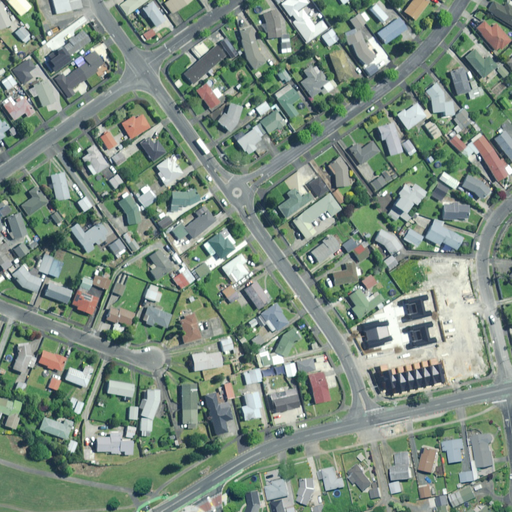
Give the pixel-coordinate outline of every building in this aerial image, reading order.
[(30,6),(24,0),(5,0),(20,16),(30,6)] [(51,0),(55,14),(80,8),(78,0),(51,0)] [(126,0),(119,5),(127,15),(148,0),(126,0)] [(191,0),(168,0),(164,3),(172,14),(191,0)] [(308,2),(306,0),(284,0),(280,3),(289,15),(291,14),(297,10),(308,2)] [(429,0),(428,0),(411,0),(403,11),(415,19),(429,0)] [(0,29),(11,24),(1,2),(0,1),(0,29)] [(166,20),(152,1),(142,8),(155,27),(166,20)] [(511,3),(509,1),(507,4),(505,2),(502,7),(498,4),(498,5),(491,1),(486,11),(492,15),(492,16),(511,27),(511,3)] [(387,16),(375,2),(369,8),(381,22),(387,16)] [(282,36),(282,34),(279,18),(275,8),(262,13),(265,21),(267,38),(281,36),(282,36)] [(297,10),(291,14),(295,19),(292,22),(307,42),(327,27),(322,20),(314,25),(302,8),(297,11),(297,10)] [(365,22),(358,12),(349,19),(355,29),(365,22)] [(407,28),(398,16),(376,32),(385,44),(407,28)] [(488,26),(487,27),(482,21),(474,28),(480,34),(479,35),(494,52),(498,49),(500,51),(510,41),(494,23),(489,28),(488,26)] [(251,25),(238,29),(241,39),(240,39),(246,59),(254,70),(265,61),(259,52),(251,25)] [(29,34),(21,26),(14,32),(21,40),(29,34)] [(156,34),(152,28),(143,35),(147,40),(156,34)] [(339,38),(331,28),(321,35),(328,46),(339,38)] [(355,31),(354,28),(344,32),(345,35),(344,35),(348,44),(352,43),(357,56),(366,65),(375,56),(366,46),(359,30),(355,31)] [(71,55),(90,41),(83,30),(74,37),(73,36),(67,40),(69,42),(64,46),(71,55)] [(282,36),(281,36),(281,42),(280,42),(281,52),(290,51),(288,33),(282,34),(282,36)] [(71,56),(71,55),(64,46),(62,44),(46,56),(48,59),(46,61),(55,74),(74,60),(71,56)] [(182,73),(192,84),(226,55),(216,44),(182,73)] [(352,76),(342,48),(328,53),(338,81),(352,76)] [(482,60),(473,49),(463,58),(481,80),(486,76),(489,80),(496,74),(493,70),(496,67),(487,56),(482,60)] [(103,64),(93,50),(83,58),(86,62),(72,72),(65,77),(62,73),(54,79),(68,99),(75,94),(72,89),(80,83),(98,71),(96,69),(103,64)] [(36,68),(29,58),(12,70),(22,85),(33,78),(29,72),(36,68)] [(320,70),(319,71),(315,66),(313,68),(310,64),(302,70),(307,76),(300,81),(310,97),(320,90),(323,94),(336,85),(331,79),(328,81),(320,70)] [(508,74),(501,66),(495,71),(502,79),(508,74)] [(291,78),(283,68),(276,73),(281,80),(284,79),(286,82),(291,78)] [(471,90),(469,91),(461,68),(447,72),(455,97),(467,93),(469,99),(483,95),(480,87),(477,88),(474,80),(468,82),(471,90)] [(16,83),(10,75),(1,82),(7,90),(16,83)] [(48,86),(46,79),(32,85),(33,87),(27,90),(33,97),(37,96),(42,107),(55,102),(51,92),(53,91),(50,85),(48,86)] [(211,90),(205,82),(195,90),(201,99),(202,98),(209,109),(219,101),(217,98),(221,94),(216,87),(211,90)] [(288,83),(274,93),(277,97),(276,98),(290,118),(297,113),(291,104),(299,97),(292,87),(291,87),(288,83)] [(443,103),(442,93),(434,83),(423,92),(428,99),(430,114),(441,113),(441,117),(453,115),(451,102),(443,103)] [(20,100),(19,98),(15,100),(17,103),(15,104),(10,97),(3,102),(4,104),(2,105),(13,121),(24,113),(27,117),(34,112),(24,98),(20,100)] [(511,103),(510,101),(508,103),(503,97),(496,102),(503,111),(511,103)] [(269,108),(265,101),(255,108),(260,115),(269,108)] [(223,112),(217,120),(219,123),(229,132),(237,122),(242,106),(229,102),(226,114),(223,112)] [(424,117),(415,104),(403,112),(402,110),(394,115),(405,131),(424,117)] [(285,123),(275,109),(259,121),(259,122),(256,125),(263,134),(266,131),(268,133),(276,127),(277,129),(285,123)] [(454,118),(452,120),(460,130),(472,121),(463,109),(453,116),(454,118)] [(149,127),(141,113),(134,118),(133,115),(120,123),(129,139),(149,127)] [(440,135),(430,120),(423,126),(431,138),(432,138),(433,140),(440,135)] [(2,133),(9,128),(4,121),(1,123),(0,121),(0,139),(5,136),(2,133)] [(400,153),(391,123),(375,128),(379,141),(383,140),(388,157),(400,153)] [(236,140),(244,151),(245,150),(247,154),(256,148),(253,144),(261,139),(259,136),(263,134),(256,125),(252,128),(252,129),(236,140)] [(116,144),(108,131),(99,136),(108,149),(116,144)] [(511,165),(511,164),(511,143),(503,132),(492,140),(511,165)] [(153,142),(148,136),(138,142),(152,161),(165,152),(157,140),(153,142)] [(465,147),(454,136),(448,142),(465,159),(472,152),(466,146),(465,147)] [(491,150),(481,136),(470,144),(477,153),(495,183),(511,173),(507,166),(505,166),(501,159),(498,161),(491,150)] [(414,152),(407,140),(400,145),(408,156),(414,152)] [(378,153),(370,142),(359,150),(354,144),(346,149),(358,166),(378,153)] [(107,165),(93,144),(85,149),(87,153),(80,158),(92,174),(95,172),(95,173),(107,165)] [(126,159),(120,151),(111,158),(116,166),(126,159)] [(170,162),(167,157),(155,166),(159,171),(157,173),(162,180),(161,181),(164,185),(182,172),(173,160),(170,162)] [(347,187),(345,168),(337,157),(326,165),(327,166),(325,167),(332,175),(333,188),(347,187)] [(384,171),(380,174),(384,179),(383,179),(386,183),(390,180),(384,171)] [(65,180),(63,172),(49,175),(51,183),(48,184),(49,188),(52,188),(55,201),(69,198),(66,186),(67,186),(66,180),(65,180)] [(458,183),(443,173),(438,180),(453,190),(458,183)] [(123,182),(116,174),(108,180),(114,188),(123,182)] [(489,192),(481,183),(465,175),(459,187),(472,194),(479,201),(489,192)] [(385,184),(379,176),(369,184),(375,191),(385,184)] [(305,185),(316,199),(326,191),(316,177),(305,185)] [(447,190),(437,183),(429,196),(439,202),(447,190)] [(47,202),(35,185),(27,191),(31,197),(19,205),(28,216),(47,202)] [(156,199),(146,185),(140,189),(143,193),(137,198),(144,208),(156,199)] [(425,193),(413,185),(409,190),(403,185),(396,195),(398,196),(390,207),(401,216),(411,203),(415,206),(425,193)] [(301,196),(294,187),(286,193),(289,197),(276,206),(285,218),(313,198),(308,191),(301,196)] [(200,200),(193,188),(186,192),(171,191),(170,205),(170,211),(177,211),(177,205),(189,206),(200,200)] [(335,190),(330,194),(338,205),(343,201),(335,190)] [(127,194),(126,192),(121,195),(122,198),(117,202),(126,214),(127,225),(140,222),(137,207),(128,194),(127,194)] [(339,210),(327,194),(290,222),(303,240),(314,233),(307,224),(325,211),(329,217),(339,210)] [(91,206),(84,196),(76,202),(83,211),(91,206)] [(456,205),(456,203),(452,203),(452,205),(441,205),(441,220),(455,221),(455,219),(466,220),(467,206),(456,205)] [(216,220),(206,209),(205,210),(202,206),(194,212),(198,216),(184,227),(180,222),(170,230),(179,240),(187,233),(192,239),(216,220)] [(62,220),(56,211),(50,215),(57,224),(62,220)] [(398,217),(389,211),(385,216),(394,222),(398,217)] [(26,234),(19,212),(5,217),(10,231),(7,233),(9,235),(10,237),(11,239),(13,238),(13,239),(26,234)] [(409,218),(403,214),(400,218),(406,223),(409,218)] [(173,222),(168,215),(157,222),(162,229),(173,222)] [(442,223),(433,220),(423,239),(437,247),(439,243),(455,251),(461,238),(440,227),(442,223)] [(107,233),(99,222),(83,233),(76,223),(68,228),(86,253),(93,248),(90,245),(95,241),(97,245),(106,239),(103,235),(107,233)] [(234,242),(225,229),(219,233),(219,232),(206,241),(202,244),(210,255),(214,252),(219,259),(235,249),(231,244),(234,242)] [(422,238),(408,229),(402,240),(415,248),(422,238)] [(392,238),(378,230),(372,241),(382,247),(389,256),(400,248),(392,238)] [(139,247),(127,231),(122,235),(133,251),(139,247)] [(173,240),(168,234),(163,238),(168,244),(173,240)] [(338,249),(328,235),(319,242),(320,243),(307,252),(316,265),(338,249)] [(108,245),(117,259),(121,257),(119,255),(125,251),(123,249),(125,248),(118,238),(108,245)] [(355,247),(350,239),(340,246),(346,253),(355,247)] [(37,244),(34,240),(27,245),(30,249),(37,244)] [(368,245),(365,241),(349,251),(358,264),(367,257),(362,249),(368,245)] [(3,254),(7,251),(6,250),(9,248),(5,242),(1,244),(1,243),(0,243),(0,266),(3,270),(11,265),(3,254)] [(29,251),(22,242),(12,249),(19,258),(29,251)] [(164,256),(158,249),(147,256),(155,266),(149,271),(155,280),(172,269),(167,262),(169,261),(165,256),(164,256)] [(246,261),(240,253),(221,267),(232,283),(247,273),(241,264),(246,261)] [(298,256),(302,262),(306,259),(301,253),(298,256)] [(53,257),(43,254),(37,271),(46,274),(46,273),(57,277),(63,262),(52,259),(53,257)] [(396,265),(390,256),(381,262),(388,271),(396,265)] [(187,268),(183,262),(181,264),(183,267),(178,271),(179,273),(172,279),(177,285),(178,285),(181,289),(194,279),(186,268),(187,268)] [(210,272),(204,262),(193,270),(194,270),(191,272),(197,281),(200,279),(210,272)] [(353,269),(352,263),(343,265),(344,271),(329,274),(332,287),(356,282),(355,277),(358,276),(357,270),(355,270),(355,268),(353,269)] [(21,265),(10,274),(20,287),(35,293),(40,279),(30,274),(21,265)] [(457,278),(456,267),(433,268),(433,280),(457,278)] [(110,280),(107,279),(109,275),(104,273),(102,277),(94,274),(91,284),(107,290),(110,280)] [(366,291),(375,285),(369,276),(359,282),(366,291)] [(78,286),(88,290),(91,280),(82,277),(78,286)] [(426,278),(415,280),(416,288),(427,286),(426,278)] [(263,291),(255,281),(243,289),(258,310),(270,301),(269,300),(271,298),(265,289),(263,291)] [(66,304),(71,290),(48,282),(43,295),(66,304)] [(125,286),(115,282),(111,292),(121,296),(125,286)] [(153,301),(153,300),(158,302),(161,293),(156,291),(158,287),(150,284),(148,289),(147,289),(144,298),(153,301)] [(239,297),(230,285),(221,291),(230,303),(239,297)] [(87,291),(78,287),(77,290),(76,289),(70,304),(76,306),(75,309),(91,315),(98,298),(86,293),(87,291)] [(363,298),(356,290),(346,297),(353,307),(349,310),(356,321),(363,316),(363,315),(382,301),(377,295),(375,293),(367,299),(365,297),(363,298)] [(465,311),(461,293),(451,296),(451,298),(433,302),(436,317),(465,311)] [(423,302),(421,296),(402,301),(403,307),(409,305),(412,315),(405,316),(407,323),(427,319),(425,312),(420,313),(418,303),(423,302)] [(282,312),(275,302),(260,314),(265,322),(271,331),(274,329),(276,332),(288,323),(281,312),(282,312)] [(171,314),(147,305),(142,319),(145,321),(144,323),(153,326),(154,324),(166,328),(171,314)] [(117,310),(109,307),(105,319),(115,324),(116,322),(129,327),(134,313),(118,307),(117,310)] [(183,343),(201,338),(193,313),(183,316),(184,319),(179,320),(183,334),(181,335),(183,343)] [(266,323),(260,315),(255,318),(261,327),(266,323)] [(218,316),(209,319),(214,337),(224,335),(218,316)] [(257,323),(254,319),(248,323),(251,327),(257,323)] [(386,327),(384,321),(376,323),(375,321),(359,325),(361,334),(362,333),(364,342),(363,343),(365,350),(381,347),(381,345),(389,343),(388,337),(386,337),(384,328),(386,327)] [(467,330),(465,321),(446,326),(451,347),(465,344),(462,331),(467,330)] [(427,329),(425,322),(405,327),(407,334),(413,332),(415,341),(409,343),(411,350),(431,345),(429,338),(424,339),(422,330),(427,329)] [(293,344),(300,339),(299,338),(300,337),(294,328),(293,329),(292,328),(282,335),(274,352),(286,358),(293,344)] [(264,342),(259,334),(251,340),(256,347),(264,342)] [(233,349),(230,338),(220,341),(223,352),(233,349)] [(29,344),(16,346),(17,355),(11,369),(24,374),(27,366),(32,368),(36,358),(30,356),(29,344)] [(476,357),(473,348),(469,350),(468,348),(462,350),(464,353),(439,364),(445,376),(475,363),(473,358),(476,357)] [(52,370),(52,368),(60,371),(65,358),(54,354),(53,354),(41,350),(37,363),(46,366),(46,368),(52,370)] [(272,365),(270,354),(268,354),(267,351),(256,354),(259,367),(272,365)] [(222,366),(219,352),(205,354),(204,352),(190,354),(193,371),(222,366)] [(437,352),(428,354),(430,364),(439,362),(437,352)] [(312,358),(296,361),(299,374),(315,370),(312,358)] [(297,375),(294,363),(284,365),(287,377),(297,375)] [(391,394),(439,382),(435,364),(387,375),(385,369),(377,371),(381,390),(390,388),(391,394)] [(92,369),(84,366),(81,372),(68,367),(63,379),(85,388),(92,369)] [(262,381),(259,368),(243,372),(246,385),(262,381)] [(330,400),(323,371),(308,375),(315,404),(330,400)] [(60,380),(51,377),(47,387),(56,390),(60,380)] [(133,385),(108,380),(106,393),(124,396),(123,400),(129,401),(130,397),(131,397),(133,385)] [(25,384),(17,381),(14,389),(22,392),(25,384)] [(234,398),(230,383),(223,384),(227,399),(234,398)] [(196,384),(181,384),(181,424),(187,424),(187,429),(196,428),(196,424),(196,384)] [(299,408),(295,388),(284,391),(285,396),(276,398),(275,393),(270,394),(273,410),(275,409),(275,413),(299,408)] [(142,409),(140,415),(152,420),(159,402),(159,390),(146,390),(146,399),(146,400),(142,399),(138,408),(142,409)] [(261,407),(257,391),(243,395),(245,406),(240,407),(244,420),(260,417),(258,408),(261,407)] [(218,404),(215,392),(204,395),(207,409),(209,409),(215,435),(227,433),(225,421),(232,420),(227,402),(218,404)] [(76,399),(71,397),(67,406),(73,408),(76,399)] [(12,403),(0,398),(0,414),(1,413),(7,416),(3,426),(14,430),(18,418),(15,417),(21,403),(13,400),(12,403)] [(83,403),(77,401),(73,413),(78,415),(83,403)] [(137,407),(129,407),(128,419),(136,420),(137,407)] [(62,424),(43,417),(38,430),(66,440),(73,422),(64,419),(62,424)] [(141,418),(140,431),(141,431),(141,436),(149,437),(150,431),(151,431),(152,419),(141,418)] [(135,428),(127,426),(125,437),(133,438),(135,428)] [(120,441),(120,433),(109,433),(109,437),(95,437),(95,452),(110,452),(110,454),(119,454),(119,452),(123,452),(123,455),(132,455),(132,441),(120,441)] [(471,462),(472,471),(477,470),(477,469),(479,468),(494,466),(492,449),(490,449),(489,443),(493,443),(492,434),(467,438),(468,446),(473,445),(475,461),(471,462)] [(77,443),(70,440),(65,452),(72,455),(77,443)] [(464,449),(463,440),(442,442),(444,452),(448,451),(449,464),(462,462),(461,449),(464,449)] [(434,449),(424,447),(419,470),(432,473),(437,454),(433,453),(434,449)] [(94,451),(80,451),(80,457),(85,457),(85,460),(94,460),(94,451)] [(410,468),(412,468),(411,463),(409,463),(408,452),(393,454),(395,466),(392,467),(393,481),(389,482),(390,494),(402,493),(400,480),(411,479),(410,468)] [(372,484),(356,465),(348,472),(351,477),(349,479),(353,485),(355,483),(363,492),(372,484)] [(438,478),(443,477),(440,466),(434,467),(436,475),(438,475),(438,478)] [(337,480),(334,467),(317,472),(319,480),(323,479),(326,492),(345,487),(343,479),(337,480)] [(476,475),(475,471),(459,474),(460,483),(477,481),(476,475)] [(289,496),(285,479),(272,483),(272,486),(265,488),(268,501),(289,496)] [(308,506),(314,491),(313,479),(300,480),(300,488),(295,501),(308,506)] [(431,497),(429,486),(418,488),(420,499),(431,497)] [(475,499),(470,487),(448,497),(453,508),(475,499)] [(379,497),(377,488),(369,491),(371,500),(379,497)] [(245,493),(247,505),(244,511),(259,511),(261,506),(258,491),(245,493)]
